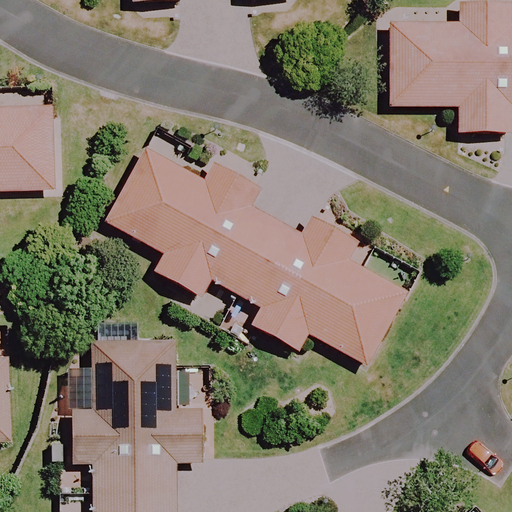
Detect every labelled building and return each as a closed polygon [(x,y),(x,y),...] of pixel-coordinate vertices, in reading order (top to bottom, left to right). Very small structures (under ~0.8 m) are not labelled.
[(511,34),(499,34),(499,13),(446,14),(446,36),(379,36),(380,115),(444,115),(444,134),(500,134),(500,113),(511,112),(511,34)] [(0,193),(58,193),(58,113),(0,113),(0,193)] [(316,336),(374,368),(414,299),(355,266),(364,250),(316,223),(306,242),(256,214),(267,195),(220,169),(210,188),(151,155),(112,224),(168,256),(158,273),(207,301),(217,282),(270,312),(259,330),(305,356),(316,336)] [(178,417),(178,350),(97,351),(98,418),(80,418),(80,473),(102,473),(101,511),(180,511),(180,469),(202,469),(201,417),(178,417)] [(0,445),(16,445),(14,365),(0,365),(0,445)]
